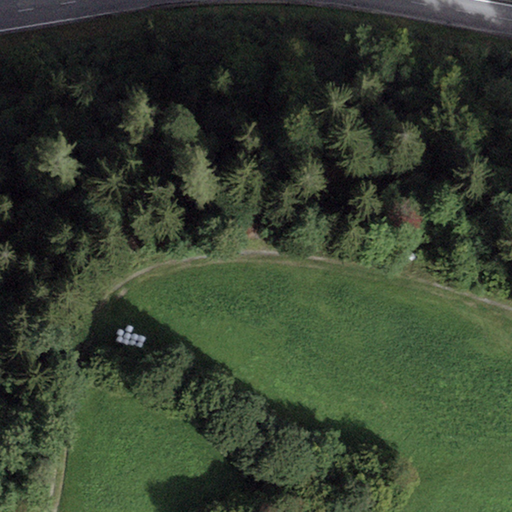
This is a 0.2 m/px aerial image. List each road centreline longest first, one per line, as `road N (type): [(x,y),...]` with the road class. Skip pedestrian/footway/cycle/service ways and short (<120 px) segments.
road 1 (track): [(50,511),(87,339),(124,284),(203,260),(266,256),(382,275),(511,317)]
road 2 (tertiary): [(375,0),(511,23)]
